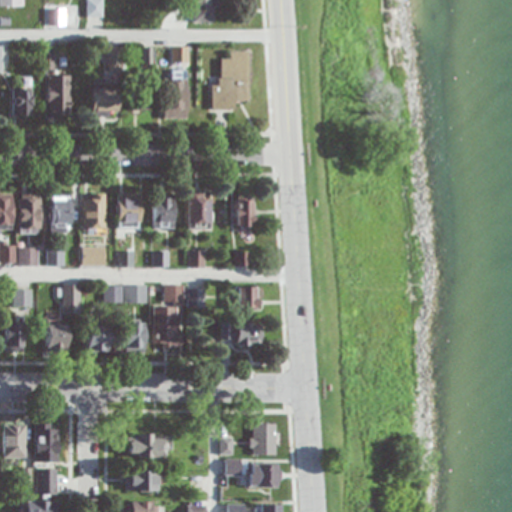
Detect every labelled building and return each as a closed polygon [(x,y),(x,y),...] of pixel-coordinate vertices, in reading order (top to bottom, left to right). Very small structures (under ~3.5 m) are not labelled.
[(101,0),(85,0),(85,17),(101,17),(101,0)] [(215,0),(184,0),(185,10),(193,10),(193,22),(215,22),(215,0)] [(170,63),(186,63),(186,46),(170,46),(170,63)] [(210,111),(234,110),(234,101),(248,101),(247,51),(227,51),(227,59),(219,59),(219,82),(209,82),(210,111)] [(162,119),(185,119),(185,74),(162,74),(162,119)] [(69,75),(46,75),(46,117),(69,117),(69,75)] [(90,85),(90,116),(117,116),(117,85),(90,85)] [(11,88),(11,116),(30,116),(30,88),(11,88)] [(10,193),(0,193),(0,233),(10,233),(10,193)] [(139,227),(139,193),(115,193),(115,227),(139,227)] [(172,228),(172,193),(151,193),(151,228),(172,228)] [(186,228),(208,228),(208,193),(186,193),(186,228)] [(38,194),(16,194),(16,234),(38,234),(38,194)] [(81,194),(81,228),(103,228),(103,194),(81,194)] [(48,195),(48,233),(69,233),(69,195),(48,195)] [(233,226),(252,226),(252,195),(233,195),(233,226)] [(0,263),(13,264),(13,245),(0,245),(0,263)] [(103,247),(81,247),(81,265),(103,265),(103,247)] [(37,248),(17,248),(17,266),(37,266),(37,248)] [(45,266),(62,266),(62,248),(45,248),(45,266)] [(132,266),(132,250),(116,250),(116,266),(132,266)] [(203,267),(203,250),(186,250),(186,267),(203,267)] [(167,266),(167,251),(150,251),(150,266),(167,266)] [(233,265),(248,265),(248,251),(233,251),(233,265)] [(79,284),(57,284),(57,314),(79,314),(79,284)] [(145,285),(102,285),(102,303),(123,303),(145,303),(145,285)] [(151,348),(178,348),(178,305),(182,305),(181,285),(163,285),(163,305),(151,305),(151,348)] [(257,308),(257,286),(237,286),(237,308),(257,308)] [(186,308),(203,308),(203,288),(186,288),(186,308)] [(12,307),(30,307),(30,290),(12,290),(12,307)] [(143,353),(143,321),(123,321),(123,353),(143,353)] [(22,352),(22,322),(4,322),(4,352),(22,352)] [(64,323),(44,322),(43,352),(63,352),(64,323)] [(259,323),(220,323),(220,338),(235,338),(235,348),(259,348),(259,323)] [(107,326),(85,325),(85,352),(107,352),(107,326)] [(33,462),(56,462),(56,424),(33,424),(33,462)] [(274,424),(252,424),(252,436),(244,436),(244,454),(274,454),(274,424)] [(24,425),(2,425),(2,459),(24,459),(24,425)] [(126,434),(126,458),(169,458),(169,434),(126,434)] [(232,437),(219,437),(219,454),(232,454),(232,437)] [(240,459),(224,459),(224,475),(240,475),(240,459)] [(249,487),(278,487),(278,462),(249,462),(249,487)] [(36,494),(55,494),(55,469),(36,469),(36,494)] [(123,491),(156,491),(156,469),(123,469),(123,491)] [(125,501),(124,511),(154,511),(155,501),(125,501)]
